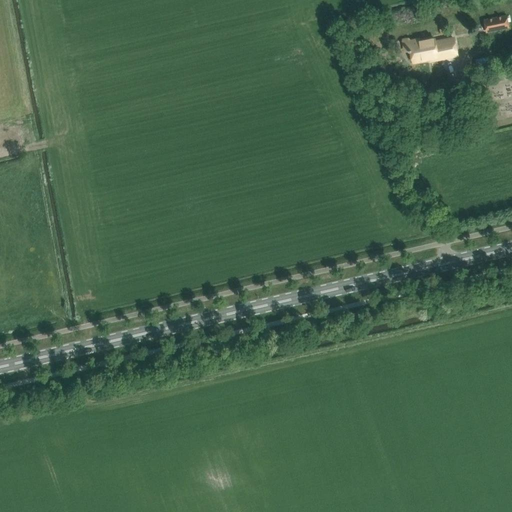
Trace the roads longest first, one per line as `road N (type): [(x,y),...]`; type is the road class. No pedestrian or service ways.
road 1 (primary): [(0,368),(511,248)]
road 2 (track): [(76,349),(92,403),(511,310)]
